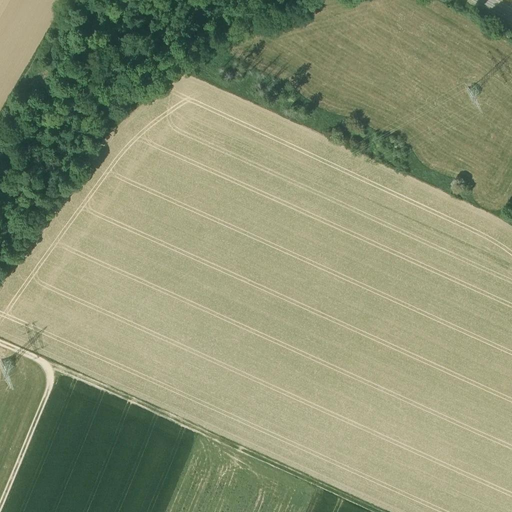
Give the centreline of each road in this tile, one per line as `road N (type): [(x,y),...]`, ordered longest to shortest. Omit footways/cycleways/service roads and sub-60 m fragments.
road 1 (track): [(375,511),(57,367)]
road 2 (track): [(57,367),(0,507)]
